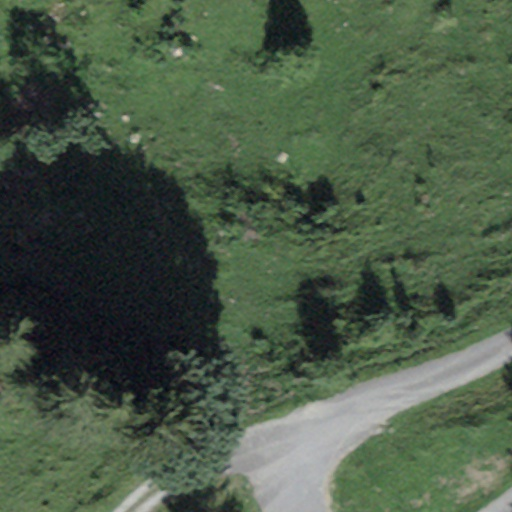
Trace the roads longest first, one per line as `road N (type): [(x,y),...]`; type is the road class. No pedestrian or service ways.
road 1 (track): [(303,511),(284,478),(292,421),(386,404),(511,353)]
road 2 (track): [(151,511),(173,486),(235,458),(284,478)]
